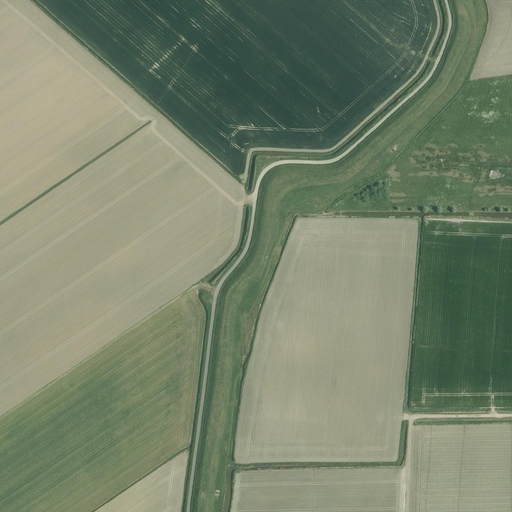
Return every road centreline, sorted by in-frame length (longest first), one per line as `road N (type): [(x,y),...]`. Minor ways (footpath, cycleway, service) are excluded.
road 1 (unclassified): [(188,511),(217,288),(248,245),(261,175),(282,162),(342,156),(418,88),(446,39),(445,0)]
road 2 (track): [(190,488),(232,491),(234,468),(407,466),(411,417)]
